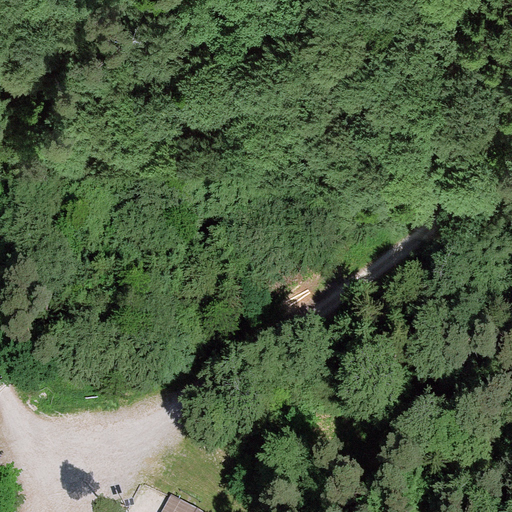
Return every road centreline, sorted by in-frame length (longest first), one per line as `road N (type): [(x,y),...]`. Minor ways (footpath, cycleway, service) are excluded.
road 1 (track): [(59,511),(131,439),(511,160)]
road 2 (track): [(41,511),(0,381)]
road 3 (track): [(131,439),(186,485),(241,511)]
